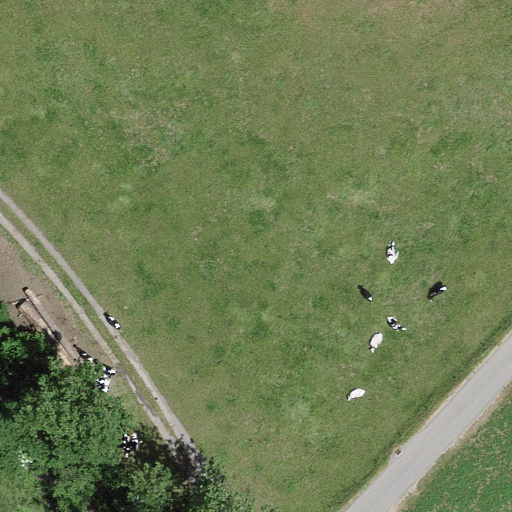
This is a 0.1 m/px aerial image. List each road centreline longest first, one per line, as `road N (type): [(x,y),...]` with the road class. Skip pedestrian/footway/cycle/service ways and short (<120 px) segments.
road 1 (track): [(0,230),(212,511)]
road 2 (residential): [(374,511),(511,369)]
